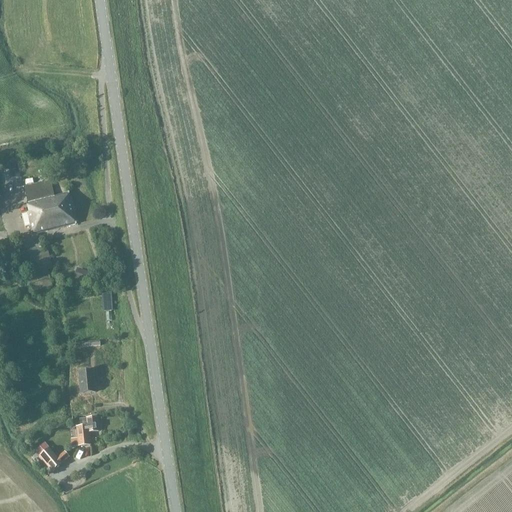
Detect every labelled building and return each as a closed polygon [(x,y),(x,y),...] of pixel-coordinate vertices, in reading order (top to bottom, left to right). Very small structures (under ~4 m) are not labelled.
[(69,193),(54,197),(51,181),(24,188),(27,204),(27,206),(28,214),(22,215),(25,228),(30,227),(32,236),(77,225),(69,193)] [(43,251),(41,247),(24,252),(36,292),(52,287),(48,271),(53,269),(48,250),(43,251)] [(89,286),(93,274),(82,270),(78,280),(87,283),(86,286),(89,286)] [(73,289),(81,292),(84,287),(76,283),(73,289)] [(78,372),(80,395),(96,393),(94,371),(78,372)] [(98,432),(97,419),(97,417),(86,419),(79,419),(80,427),(76,427),(77,439),(70,439),(71,448),(90,446),(89,433),(98,432)] [(64,452),(58,457),(49,448),(38,458),(52,473),(61,465),(70,458),(64,452)]
